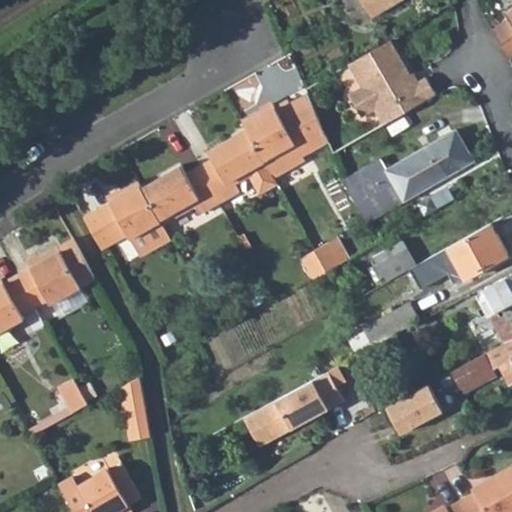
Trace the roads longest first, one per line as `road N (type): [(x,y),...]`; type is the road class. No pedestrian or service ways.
road 1 (residential): [(0,212),(202,74),(236,39)]
road 2 (residential): [(244,511),(309,474),(371,489),(474,434)]
road 3 (residential): [(511,142),(475,68),(469,14)]
